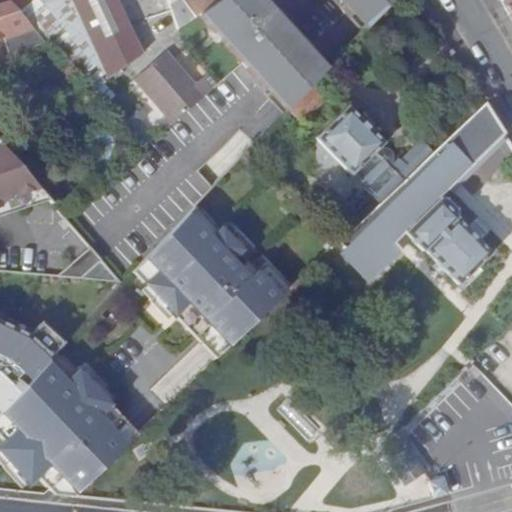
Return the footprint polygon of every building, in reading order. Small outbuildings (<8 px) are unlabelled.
[(77,0),(115,78),(148,53),(134,22),(124,0),(42,0),(51,9),(59,0),(74,0),(75,1),(77,0)] [(59,0),(51,9),(111,80),(115,78),(77,0),(75,1),(74,0),(59,0)] [(183,28),(203,14),(221,0),(187,0),(191,10),(179,15),(183,28)] [(248,64),(294,25),(271,0),(221,0),(203,14),(248,64)] [(346,0),(373,30),(401,0),(346,0)] [(0,34),(34,23),(19,4),(0,10),(0,34)] [(294,111),(318,86),(335,70),(294,25),(248,64),(292,114),(294,111)] [(139,86),(176,129),(215,94),(205,84),(198,90),(171,57),(139,86)] [(307,125),(332,100),(318,86),(294,111),(307,125)] [(401,245),(411,235),(433,211),(444,201),(448,200),(511,139),(490,106),(436,157),(385,206),(357,234),(346,245),(352,252),(348,256),(376,284),(408,253),(401,245)] [(357,177),(390,146),(354,110),(322,141),(357,177)] [(0,210),(7,209),(5,203),(43,190),(0,140),(3,148),(0,148),(0,210)] [(385,206),(436,157),(426,146),(399,172),(376,194),(375,196),(385,206)] [(382,156),(381,154),(359,175),(376,194),(399,172),(397,171),(399,169),(400,167),(401,164),(401,161),(399,158),(398,156),(395,154),(392,153),(389,152),(385,153),(382,156)] [(7,209),(0,210),(0,219),(53,202),(43,190),(5,203),(7,209)] [(448,200),(444,201),(433,211),(411,235),(429,253),(432,251),(465,287),(497,255),(463,219),(465,217),(465,211),(454,198),(448,200)] [(185,223),(195,212),(186,202),(175,210),(185,223)] [(226,230),(204,205),(198,212),(220,236),(226,230)] [(198,212),(153,260),(166,274),(154,286),(184,318),(197,306),(238,350),(288,301),(264,275),(258,280),(241,261),(252,251),(230,227),(220,236),(198,212)] [(332,242),(340,250),(346,245),(357,234),(348,225),(332,242)] [(141,273),(154,286),(166,274),(153,260),(141,273)] [(297,292),(274,265),(264,275),(288,301),(297,292)] [(230,356),(238,350),(197,306),(184,318),(225,362),(230,356)] [(67,389),(78,379),(59,358),(48,370),(67,389)] [(26,393),(8,412),(25,429),(16,438),(5,449),(40,485),(48,477),(60,465),(74,479),(61,491),(67,496),(86,499),(138,448),(122,432),(109,418),(120,406),(86,371),(78,379),(67,389),(48,370),(26,393)] [(308,439),(319,428),(290,398),(278,409),(308,439)] [(133,420),(120,406),(109,418),(122,432),(133,420)] [(8,412),(0,420),(0,422),(16,438),(25,429),(8,412)] [(426,479),(431,485),(435,483),(414,449),(408,453),(411,457),(399,465),(413,486),(426,479)] [(61,491),(74,479),(60,465),(48,477),(61,491)] [(453,499),(449,482),(435,483),(441,503),(453,499)]
